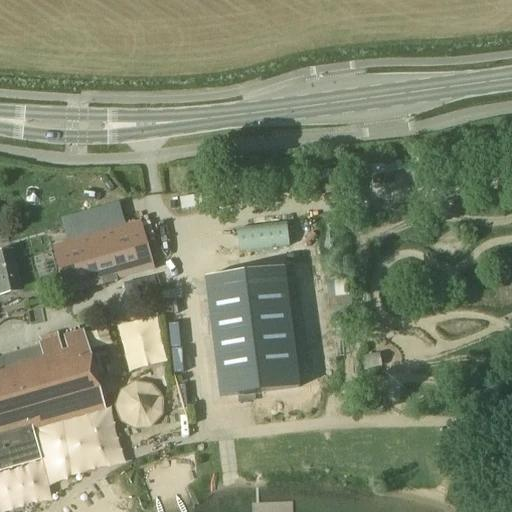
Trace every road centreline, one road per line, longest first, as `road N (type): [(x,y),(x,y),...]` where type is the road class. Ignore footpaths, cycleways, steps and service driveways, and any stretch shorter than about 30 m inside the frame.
road 1 (secondary): [(511,79),(146,124)]
road 2 (secondary): [(0,123),(71,135),(146,124)]
road 3 (secondary): [(146,124),(0,116)]
